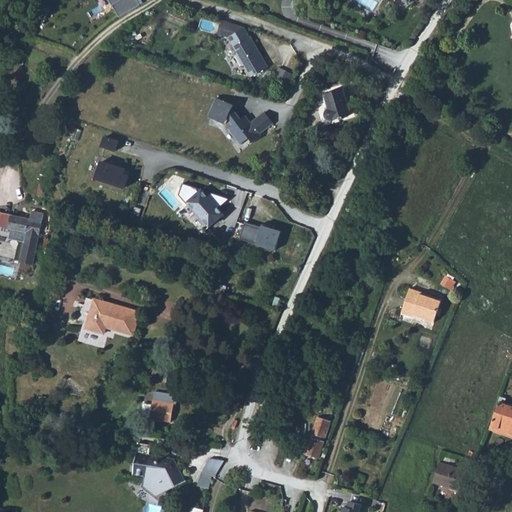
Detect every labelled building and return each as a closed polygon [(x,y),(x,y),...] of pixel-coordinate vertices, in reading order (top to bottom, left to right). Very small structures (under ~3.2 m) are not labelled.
[(140,4),(137,0),(121,0),(113,5),(119,16),(140,4)] [(269,67),(245,28),(229,37),(238,53),(237,57),(241,64),(246,65),(252,76),(269,67)] [(22,67),(27,54),(19,51),(15,64),(22,67)] [(289,88),(295,75),(280,68),(274,80),(280,83),(289,88)] [(351,114),(343,89),(324,95),(329,109),(328,110),(327,110),(326,111),(325,112),(325,113),(325,114),(325,115),(325,117),(326,118),(326,119),(327,119),(328,120),(329,120),(331,120),(332,120),(351,114)] [(253,142),(260,137),(261,136),(259,134),(273,123),(265,112),(251,123),(245,116),(241,119),(236,112),(231,110),(234,105),(217,98),(208,116),(226,124),(228,118),(233,125),(230,127),(229,128),(241,144),(249,137),(253,142)] [(104,147),(119,149),(121,139),(106,136),(104,147)] [(100,160),(95,177),(125,186),(129,174),(124,173),(126,168),(100,160)] [(224,214),(202,189),(188,201),(210,226),(224,214)] [(0,226),(10,228),(13,215),(0,212),(0,226)] [(40,235),(44,214),(32,212),(31,219),(13,215),(10,228),(27,232),(21,261),(33,264),(40,235)] [(240,239),(272,250),(278,234),(246,223),(240,239)] [(450,287),(454,280),(446,275),(442,282),(450,287)] [(434,323),(442,299),(410,288),(402,313),(413,317),(414,316),(434,323)] [(140,312),(95,299),(95,300),(87,298),(84,305),(83,304),(78,320),(84,322),(79,340),(104,348),(110,328),(134,335),(140,312)] [(178,402),(179,397),(177,395),(155,391),(150,418),(171,422),(174,404),(176,404),(178,402)] [(500,397),(490,429),(501,432),(504,425),(511,428),(511,406),(504,404),(506,398),(500,397)] [(3,409),(4,423),(13,423),(13,409),(3,409)] [(319,457),(331,421),(319,416),(311,438),(306,453),(319,457)] [(511,428),(504,425),(501,432),(511,435),(511,428)] [(186,481),(174,459),(158,456),(158,453),(150,452),(151,445),(138,443),(133,474),(147,476),(145,485),(157,495),(166,490),(167,491),(186,481)] [(216,477),(224,460),(210,458),(202,474),(212,476),(216,477)] [(440,462),(434,481),(453,488),(453,486),(460,488),(466,471),(440,462)] [(209,488),(212,476),(202,474),(199,485),(209,488)] [(348,499),(344,511),(362,511),(365,503),(348,499)]
